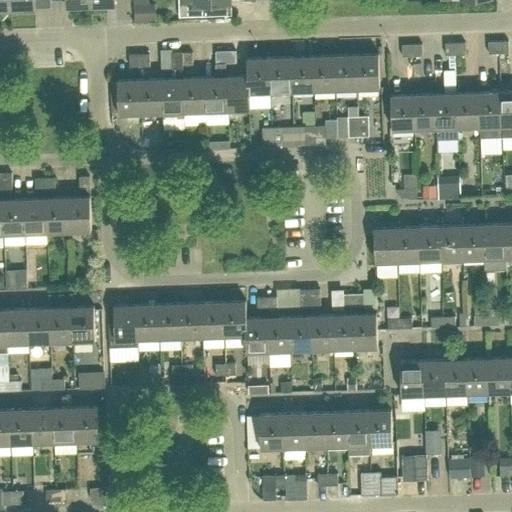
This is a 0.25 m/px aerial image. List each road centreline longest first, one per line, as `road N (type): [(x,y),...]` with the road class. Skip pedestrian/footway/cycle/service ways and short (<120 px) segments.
road 1 (residential): [(341,150),(352,159),(356,252),(343,274),(127,282),(108,262),(106,157)]
road 2 (residential): [(117,511),(113,404),(127,391),(224,389),(239,405),(243,509)]
road 3 (residential): [(243,509),(511,499)]
road 4 (residential): [(263,29),(511,19)]
road 5 (residential): [(106,157),(341,150)]
road 6 (residential): [(97,34),(263,29)]
road 7 (residential): [(97,34),(106,157)]
